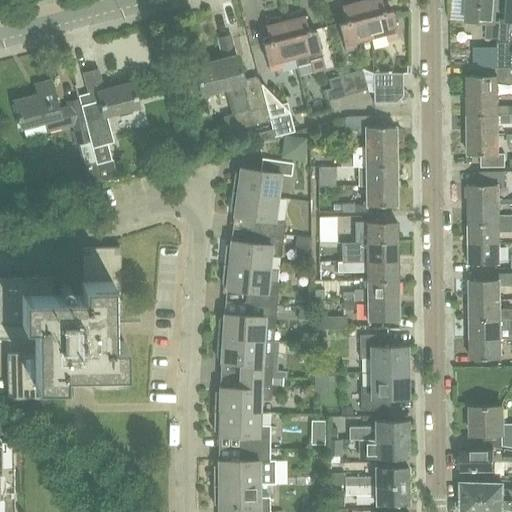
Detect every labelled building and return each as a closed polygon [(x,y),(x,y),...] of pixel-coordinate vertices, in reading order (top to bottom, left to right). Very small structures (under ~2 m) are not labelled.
[(363,0),(361,1),(370,37),(386,33),(388,41),(399,38),(391,9),(384,11),(381,0),(363,0)] [(500,19),(499,22),(495,22),(496,0),(468,0),(467,20),(488,22),(487,37),(497,37),(497,42),(499,42),(500,19)] [(345,21),(339,23),(346,51),(357,49),(355,41),(370,37),(361,1),(342,6),(345,21)] [(288,20),(285,20),(295,57),(308,53),(313,73),(326,69),(315,29),(308,30),(304,15),(302,16),(301,10),(287,16),(288,20)] [(270,40),(263,42),(270,71),(281,68),(279,61),(295,57),(285,20),(283,21),(282,17),(266,19),(268,25),(266,25),(270,40)] [(508,20),(500,19),(499,42),(507,43),(509,20),(508,20)] [(270,120),(261,82),(259,77),(244,81),(237,55),(236,56),(230,35),(218,38),(223,60),(194,67),(201,94),(226,88),(238,128),(270,120)] [(497,67),(497,50),(476,50),(476,67),(480,67),(497,67)] [(498,95),(498,83),(511,83),(511,66),(497,67),(480,67),(480,75),(467,76),(467,96),(498,95)] [(90,141),(92,147),(112,142),(105,115),(139,106),(133,81),(103,89),(97,69),(84,73),(89,93),(79,95),(80,103),(85,120),(90,141)] [(340,76),(345,96),(368,89),(363,69),(340,76)] [(400,99),(403,95),(403,73),(381,73),(377,69),(373,73),(374,103),(389,102),(396,95),(400,99)] [(327,101),(345,96),(340,76),(328,79),(331,88),(323,90),(327,101)] [(14,100),(24,136),(62,126),(62,127),(71,125),(72,130),(71,131),(75,145),(90,141),(85,120),(80,103),(58,108),(54,90),(53,90),(51,80),(35,84),(38,94),(14,100)] [(295,132),(292,120),(287,103),(282,104),(269,91),(264,92),(261,83),(261,82),(270,120),(272,129),(275,137),(295,132)] [(498,95),(467,96),(468,115),(498,115),(498,107),(498,95)] [(499,134),(498,121),(511,120),(511,114),(510,114),(498,115),(468,115),(468,135),(499,134)] [(402,128),(396,129),(396,126),(377,126),(377,116),(350,116),(350,126),(365,126),(365,146),(396,146),(396,140),(402,140),(402,128)] [(275,138),(275,137),(272,129),(255,133),(257,142),(275,138)] [(505,154),(499,154),(499,134),(468,135),(468,155),(481,155),(481,167),(505,167),(505,154)] [(357,166),(396,165),(396,146),(365,146),(351,146),(351,158),(340,158),(340,166),(357,166)] [(280,174),(291,175),(293,162),(267,159),(266,171),(240,168),(240,172),(235,172),(232,191),(277,197),(280,174)] [(102,183),(101,182),(96,162),(86,165),(91,186),(102,183)] [(366,185),(396,185),(396,165),(357,166),(357,185),(366,185)] [(320,166),(320,186),(338,186),(338,166),(320,166)] [(500,204),(499,184),(503,184),(503,171),(482,172),(482,184),(468,185),(469,205),(500,204)] [(396,185),(366,185),(366,205),(397,205),(396,185)] [(274,220),(277,197),(232,191),(230,210),(234,211),(234,215),(259,219),(258,231),(284,234),(285,221),(274,220)] [(343,203),(343,211),(355,211),(355,203),(343,203)] [(511,214),(500,215),(500,204),(469,205),(469,224),(511,223),(511,214)] [(397,221),(366,221),(366,241),(397,241),(397,221)] [(500,243),(500,233),(511,232),(511,223),(469,224),(469,244),(500,243)] [(281,257),(284,234),(258,231),(257,243),(231,240),(230,245),(226,245),(224,264),(269,268),(270,256),(281,257)] [(344,261),(397,260),(397,241),(366,241),(367,252),(344,252),(344,261)] [(500,243),(469,244),(470,264),(500,263),(500,243)] [(125,389),(124,341),(100,341),(100,312),(119,312),(121,312),(120,247),(94,247),(82,247),(83,280),(81,280),(82,288),(53,288),(53,276),(29,277),(0,277),(0,322),(22,322),(22,323),(44,323),(44,330),(44,352),(7,352),(8,398),(47,398),(47,383),(64,383),(64,361),(93,361),(93,389),(94,389),(125,389)] [(367,280),(398,280),(397,260),(344,261),(336,261),(336,270),(367,270),(367,280)] [(268,281),(269,268),(224,264),(222,283),(226,284),(226,289),(252,291),(251,303),(277,305),(279,282),(268,281)] [(501,299),(501,286),(511,286),(511,273),(501,274),(501,279),(470,280),(470,300),(501,299)] [(367,300),(398,299),(398,280),(367,280),(367,292),(344,292),(344,300),(356,300),(367,300)] [(326,289),(314,289),(314,300),(326,300),(326,289)] [(398,299),(367,300),(367,320),(398,320),(398,299)] [(511,308),(501,309),(501,299),(470,300),(470,319),(511,318),(511,308)] [(275,328),(277,305),(251,303),(250,315),(224,314),(224,318),(219,318),(218,338),(263,340),(264,327),(275,328)] [(349,328),(348,316),(314,316),(315,328),(349,328)] [(471,339),(501,338),(511,337),(511,318),(470,319),(471,339)] [(371,372),(407,372),(407,346),(389,346),(389,334),(360,334),(360,358),(371,358),(371,372)] [(262,353),(263,340),(218,338),(216,357),(221,357),(221,362),(247,364),(246,375),(272,377),(273,353),(262,353)] [(501,338),(471,339),(471,359),(502,358),(501,338)] [(407,372),(371,372),(372,387),(361,387),(361,410),(390,410),(390,398),(407,398),(407,372)] [(284,377),(272,377),(246,375),(246,388),(220,387),(220,392),(215,391),(214,411),(260,412),(260,399),(271,400),(272,386),(284,386),(284,377)] [(471,407),(472,435),(503,434),(503,446),(511,447),(511,423),(503,424),(502,406),(471,407)] [(259,425),(260,412),(214,411),(214,430),(218,430),(218,435),(244,436),(244,448),(270,448),(270,425),(259,425)] [(351,440),(361,439),(408,439),(407,420),(375,420),(375,431),(369,431),(369,427),(351,427),(351,440)] [(0,511),(15,511),(15,444),(0,444),(0,439),(0,511)] [(342,456),(342,439),(330,439),(329,439),(329,456),(337,456),(342,456)] [(361,458),(375,458),(408,458),(408,439),(361,439),(361,458)] [(270,461),(270,448),(244,448),(244,460),(218,460),(218,465),(213,465),(214,484),(259,484),(259,461),(270,461)] [(511,461),(511,450),(493,448),(462,448),(462,471),(493,470),(493,459),(511,461)] [(346,486),(408,485),(408,466),(375,466),(376,477),(358,477),(346,477),(346,486)] [(331,486),(345,486),(345,473),(331,473),(331,486)] [(502,499),(511,500),(511,489),(502,489),(503,484),(462,483),(463,498),(502,499)] [(259,484),(214,484),(214,504),(218,504),(218,509),(244,509),(244,511),(280,511),(281,510),(270,510),(270,497),(259,497),(259,484)] [(346,494),(358,494),(376,494),(376,504),(409,504),(408,485),(346,486),(346,494)] [(344,490),(330,490),(330,506),(345,506),(345,496),(345,490),(344,490)] [(511,511),(511,500),(502,499),(463,498),(462,511),(501,511),(502,510),(511,511)]
